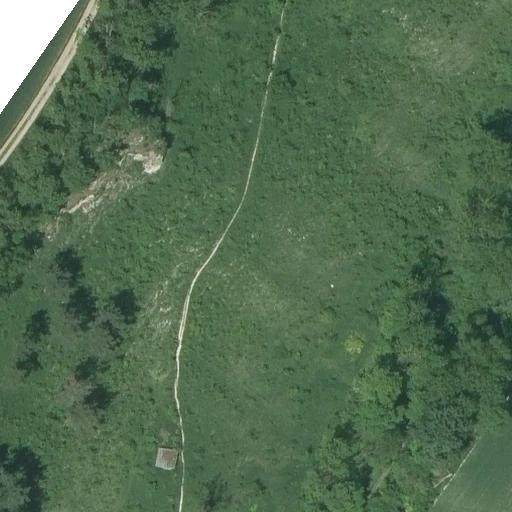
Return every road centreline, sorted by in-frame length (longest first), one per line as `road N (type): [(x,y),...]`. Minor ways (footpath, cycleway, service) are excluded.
road 1 (track): [(350,511),(511,263)]
road 2 (track): [(100,0),(0,170)]
